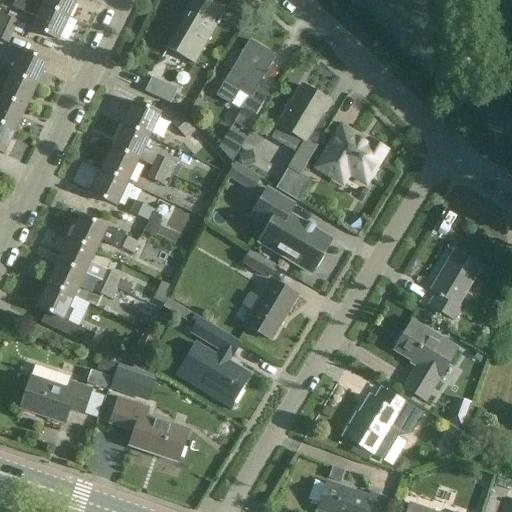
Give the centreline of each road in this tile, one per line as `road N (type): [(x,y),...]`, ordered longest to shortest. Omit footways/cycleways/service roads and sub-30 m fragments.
road 1 (residential): [(227,511),(443,147)]
road 2 (residential): [(9,242),(127,0)]
road 3 (residential): [(443,147),(294,0)]
